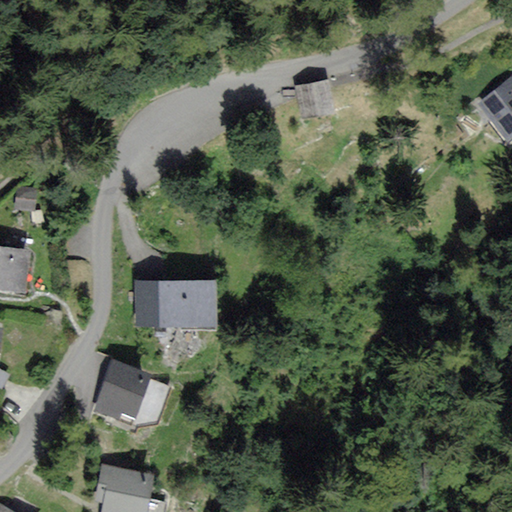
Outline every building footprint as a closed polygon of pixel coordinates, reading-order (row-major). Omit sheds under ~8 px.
[(511,135),(511,80),(484,103),(511,136),(511,135)] [(326,83),(299,88),(305,118),(332,112),(326,83)] [(28,253),(0,249),(0,285),(23,289),(28,253)] [(214,284),(140,284),(140,324),(213,325),(214,284)] [(148,376),(115,364),(99,408),(118,415),(120,409),(135,414),(148,376)] [(127,471),(105,467),(99,501),(105,503),(102,511),(143,511),(150,476),(127,471)]
